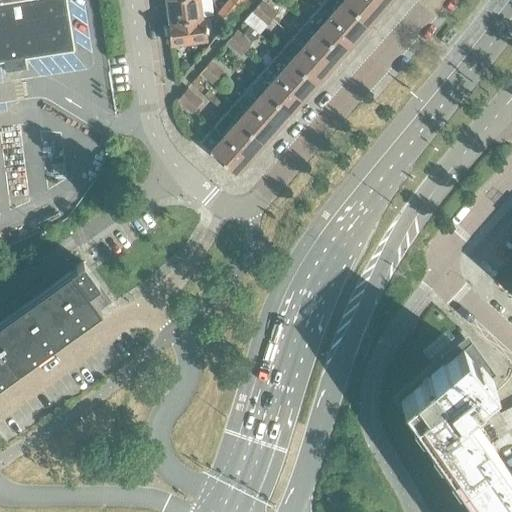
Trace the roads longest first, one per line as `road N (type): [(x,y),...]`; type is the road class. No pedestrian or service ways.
road 1 (tertiary): [(511,5),(381,177),(316,297)]
road 2 (tertiary): [(290,511),(346,346),(413,206)]
road 3 (tertiary): [(92,511),(219,399),(316,297)]
road 4 (residential): [(429,0),(248,211),(219,208)]
road 5 (residential): [(0,413),(145,306),(200,251),(219,208)]
road 6 (tertiary): [(316,297),(229,511)]
road 7 (residential): [(511,343),(441,278),(442,251),(511,171)]
road 8 (residential): [(175,174),(0,294)]
road 9 (residential): [(175,174),(147,129),(129,0)]
road 10 (unknown): [(0,102),(141,84)]
road 11 (tertiary): [(316,297),(413,206)]
